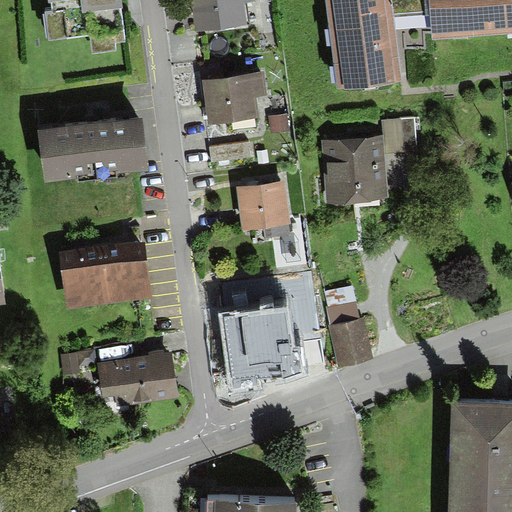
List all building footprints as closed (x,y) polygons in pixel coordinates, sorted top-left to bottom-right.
[(119,0),(49,0),(50,9),(44,9),(48,42),(92,37),(94,56),(118,53),(116,43),(125,42),(119,0)] [(189,0),(194,33),(242,26),(239,4),(251,2),(250,0),(189,0)] [(326,0),(338,85),(401,76),(395,29),(394,17),(391,0),(326,0)] [(432,26),(432,38),(511,32),(511,0),(430,0),(431,15),(432,26)] [(431,15),(394,17),(395,29),(432,26),(431,15)] [(201,81),(207,125),(256,118),(253,97),(263,96),(259,73),(201,81)] [(285,116),(267,117),(268,134),(286,133),(285,116)] [(36,133),(42,182),(144,170),(138,120),(36,133)] [(415,120),(385,121),(386,152),(416,151),(415,120)] [(320,141),(326,205),(390,199),(384,135),(320,141)] [(247,156),(245,143),(209,149),(211,162),(247,156)] [(235,189),(240,230),(285,224),(280,183),(235,189)] [(58,253),(66,310),(150,299),(143,242),(58,253)] [(218,285),(233,391),(263,387),(261,376),(286,373),(286,377),(304,374),(300,342),(321,339),(312,272),(218,285)] [(331,326),(329,327),(338,367),(376,358),(366,316),(362,317),(354,284),(324,291),(328,306),(326,307),(331,326)] [(103,398),(115,396),(117,407),(179,397),(172,352),(98,363),(103,398)] [(77,354),(61,356),(65,376),(80,373),(77,354)] [(511,511),(511,402),(457,401),(454,511),(511,511)] [(212,511),(294,511),(295,498),(213,497),(212,511)]
